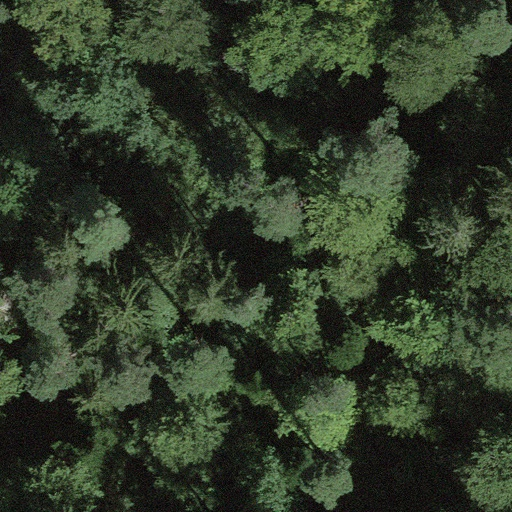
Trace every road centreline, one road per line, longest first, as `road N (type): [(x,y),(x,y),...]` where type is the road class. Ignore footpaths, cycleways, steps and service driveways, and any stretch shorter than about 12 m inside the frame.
road 1 (track): [(0,289),(22,449),(9,511)]
road 2 (track): [(71,0),(0,100)]
